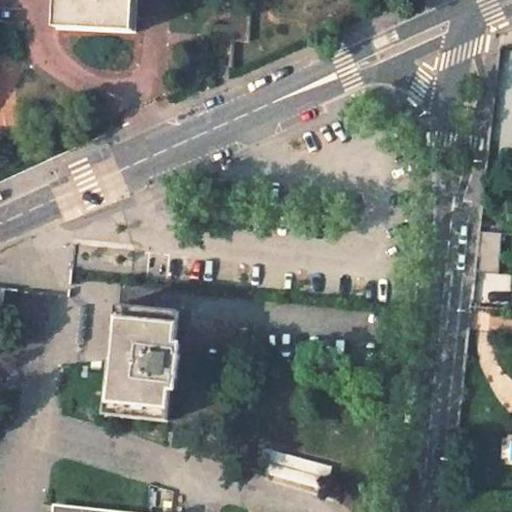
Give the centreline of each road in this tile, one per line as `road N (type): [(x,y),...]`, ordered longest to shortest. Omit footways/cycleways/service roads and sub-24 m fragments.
road 1 (tertiary): [(447,121),(415,511)]
road 2 (unclassified): [(275,101),(0,224)]
road 3 (unclassified): [(461,7),(343,59),(275,101)]
